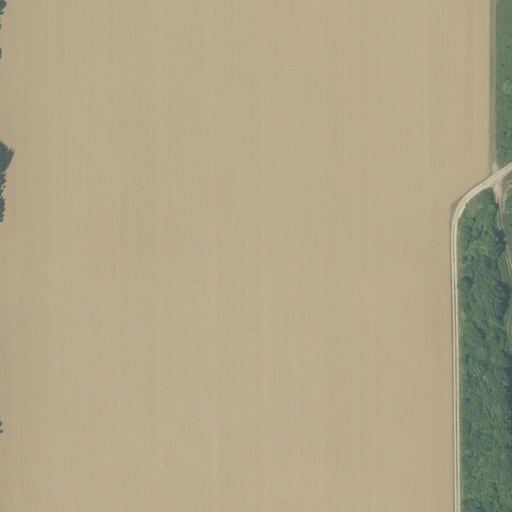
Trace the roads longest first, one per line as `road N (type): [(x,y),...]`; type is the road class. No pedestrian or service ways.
road 1 (track): [(458,511),(454,229),(471,197),(511,169)]
road 2 (track): [(499,177),(491,156),(494,0)]
